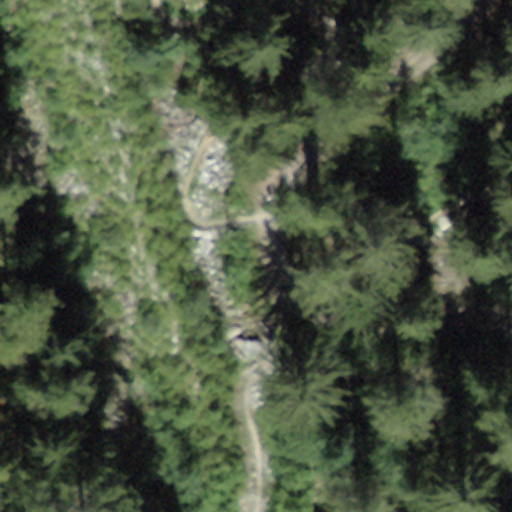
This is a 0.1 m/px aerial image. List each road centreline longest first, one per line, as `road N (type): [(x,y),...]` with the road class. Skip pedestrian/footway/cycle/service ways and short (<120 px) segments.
road 1 (track): [(311,311),(271,250),(295,171),(460,32),(483,0)]
road 2 (track): [(511,333),(364,336),(311,311)]
